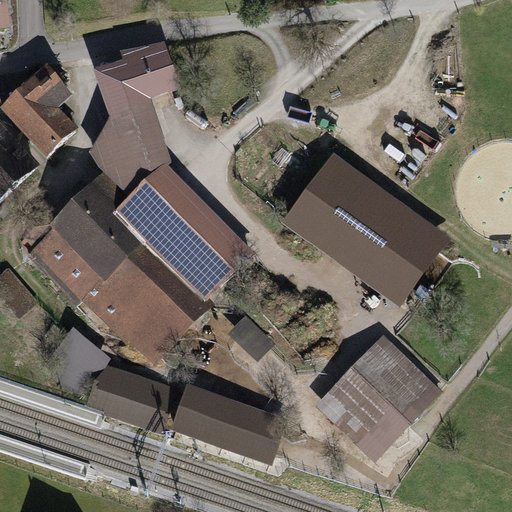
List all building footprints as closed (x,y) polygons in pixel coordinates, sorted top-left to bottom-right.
[(6,0),(0,0),(0,33),(12,32),(6,0)] [(131,65),(97,78),(113,120),(147,108),(131,65)] [(49,72),(4,114),(48,160),(79,131),(61,112),(75,99),(49,72)] [(106,180),(31,260),(158,370),(256,259),(170,171),(173,167),(152,106),(147,108),(113,120),(93,159),(106,180)] [(0,127),(0,169),(21,150),(0,127)] [(0,208),(40,171),(21,150),(0,169),(0,208)] [(451,240),(333,153),(281,223),(399,310),(451,240)] [(38,305),(10,273),(0,281),(0,301),(19,322),(38,305)] [(248,319),(230,338),(258,366),(277,347),(248,319)] [(73,333),(43,368),(80,399),(110,364),(73,333)] [(443,395),(387,341),(320,410),(376,465),(443,395)] [(176,391),(109,369),(88,408),(163,434),(176,391)] [(288,422),(190,391),(175,437),(274,468),(288,422)]
